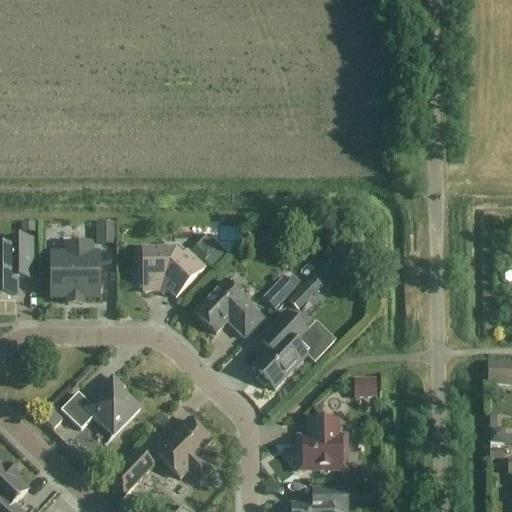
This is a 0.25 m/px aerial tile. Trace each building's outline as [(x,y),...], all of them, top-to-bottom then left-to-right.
[(96,246),(114,246),(114,226),(96,226),(96,246)] [(213,272),(227,257),(207,238),(197,248),(208,259),(204,264),(213,272)] [(0,300),(16,301),(16,283),(16,266),(31,266),(31,243),(4,243),(4,253),(0,252),(0,300)] [(97,257),(91,257),(91,247),(73,247),(73,257),(51,257),(51,301),(97,301),(97,257)] [(167,293),(175,301),(204,271),(186,254),(176,248),(164,249),(164,253),(142,253),(143,273),(138,273),(139,289),(143,289),(143,295),(159,294),(163,297),(167,293)] [(292,277),(285,284),(292,291),(299,284),(292,277)] [(274,312),(285,300),(294,292),(282,280),(273,289),(262,300),(266,304),(274,312)] [(227,325),(244,341),(263,322),(245,305),(246,304),(224,283),(194,316),(215,337),(227,325)] [(305,287),(289,303),(297,312),(313,295),(305,287)] [(274,393),(307,358),(295,347),(307,335),(285,314),(258,342),(268,353),(251,371),(255,374),(255,381),(264,389),(270,389),(274,393)] [(511,365),(488,365),(488,388),(511,387),(511,365)] [(139,412),(121,393),(123,391),(112,379),(101,391),(104,394),(89,408),(77,396),(60,414),(80,433),(93,420),(113,439),(139,412)] [(354,382),(354,402),(376,402),(376,381),(354,382)] [(62,423),(53,414),(44,423),(53,432),(62,423)] [(187,474),(200,486),(212,473),(199,462),(202,459),(199,456),(210,445),(187,422),(165,445),(168,448),(157,459),(180,482),(187,474)] [(338,439),(338,423),(307,423),(307,445),(298,445),(298,474),(318,473),(319,475),(327,475),(329,473),(346,473),(345,439),(338,439)] [(496,432),(488,432),(489,448),(503,448),(503,432),(496,432)] [(137,453),(107,484),(123,499),(153,468),(137,453)] [(502,454),(489,454),(489,463),(503,463),(502,454)] [(0,511),(18,511),(13,506),(28,491),(16,480),(19,477),(8,466),(5,469),(0,464),(0,511)] [(377,469),(360,469),(360,482),(377,482),(377,469)] [(381,486),(356,486),(356,498),(381,498),(381,486)] [(291,507),(290,511),(346,511),(346,491),(312,492),(312,507),(291,507)]
